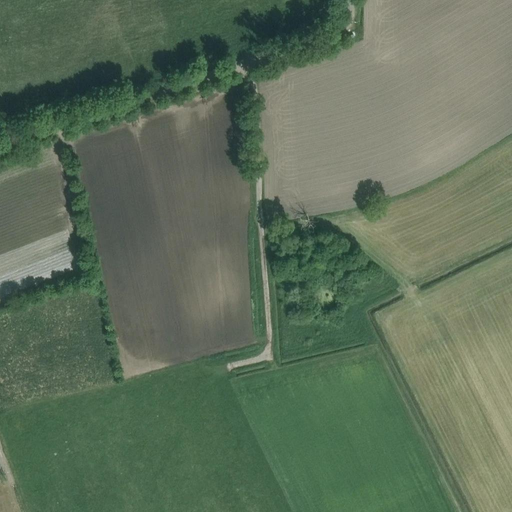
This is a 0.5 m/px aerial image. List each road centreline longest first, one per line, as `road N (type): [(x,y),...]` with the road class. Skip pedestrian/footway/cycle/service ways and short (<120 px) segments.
road 1 (unclassified): [(241,368),(266,359),(273,342),(257,65)]
road 2 (unclassified): [(0,150),(257,65)]
road 3 (unclassified): [(257,65),(346,33),(356,22),(355,0)]
